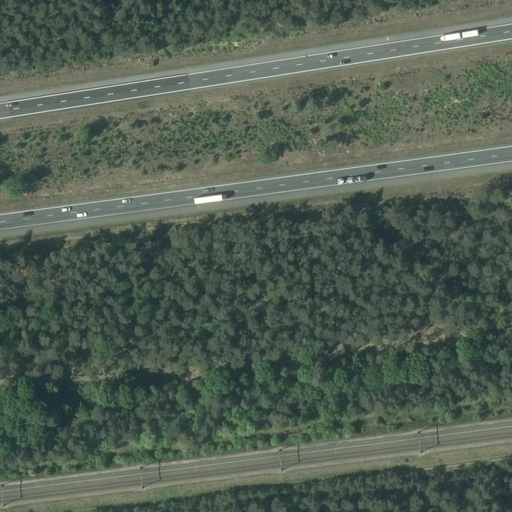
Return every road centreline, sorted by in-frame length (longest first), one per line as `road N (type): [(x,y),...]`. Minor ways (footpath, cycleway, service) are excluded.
road 1 (motorway): [(511,31),(0,111)]
road 2 (motorway): [(0,222),(511,154)]
road 3 (track): [(511,458),(99,511)]
